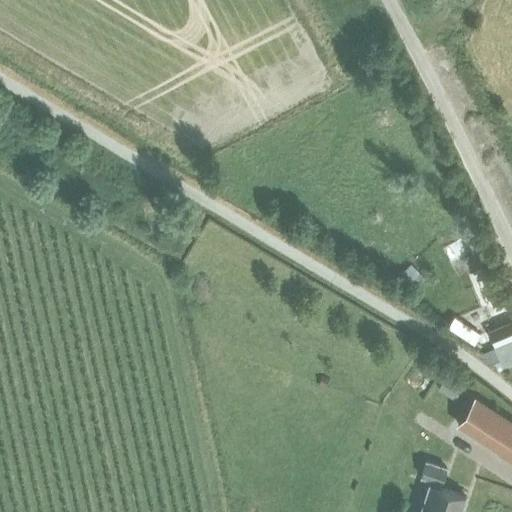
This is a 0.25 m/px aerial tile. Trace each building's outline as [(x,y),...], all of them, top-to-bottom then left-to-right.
[(412,264),(398,277),(410,291),(425,278),(412,264)] [(454,316),(449,324),(475,341),(481,332),(454,316)] [(511,319),(489,330),(494,340),(496,344),(511,337),(511,319)] [(511,337),(496,344),(506,367),(509,366),(511,364),(511,337)] [(511,420),(475,396),(458,422),(511,457),(511,420)] [(430,479),(419,511),(460,511),(466,494),(442,486),(448,466),(426,458),(421,476),(430,479)]
